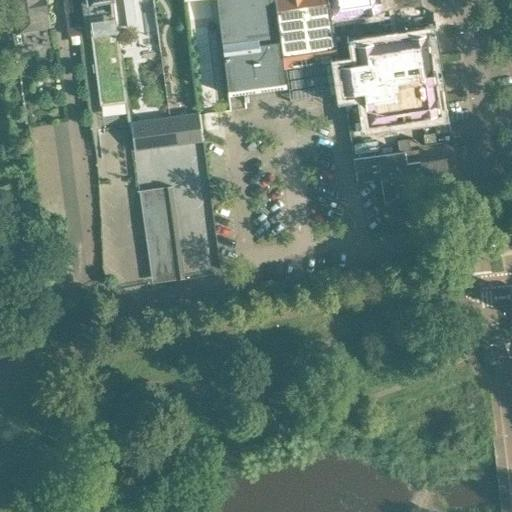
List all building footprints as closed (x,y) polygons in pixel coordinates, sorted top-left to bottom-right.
[(6,0),(11,33),(50,26),(45,0),(6,0)] [(64,0),(67,16),(70,36),(81,35),(75,0),(64,0)] [(80,0),(84,21),(87,36),(91,36),(106,34),(106,35),(118,34),(117,26),(115,15),(113,0),(80,0)] [(114,0),(118,24),(136,21),(132,0),(114,0)] [(247,0),(217,0),(228,95),(257,91),(247,0)] [(247,0),(257,91),(286,87),(283,68),(274,0),(247,0)] [(274,0),(283,68),(285,68),(337,60),(327,0),(274,0)] [(379,0),(361,0),(364,13),(381,11),(379,0)] [(379,0),(381,11),(422,5),(421,0),(379,0)] [(106,34),(91,36),(100,104),(126,101),(118,34),(106,35),(106,34)] [(358,63),(339,66),(344,96),(362,93),(367,126),(405,120),(439,115),(438,107),(426,34),(355,45),(358,63)] [(206,77),(194,79),(197,100),(209,98),(206,77)] [(198,113),(130,123),(134,151),(202,141),(198,113)] [(408,139),(397,140),(399,152),(410,150),(408,139)] [(399,152),(353,158),(355,169),(357,181),(380,178),(384,205),(386,204),(386,203),(449,194),(451,194),(448,175),(447,175),(444,160),(445,160),(445,158),(419,162),(419,161),(406,163),(404,151),(410,150),(399,152)] [(163,187),(176,280),(184,278),(178,232),(171,186),(163,187)]
